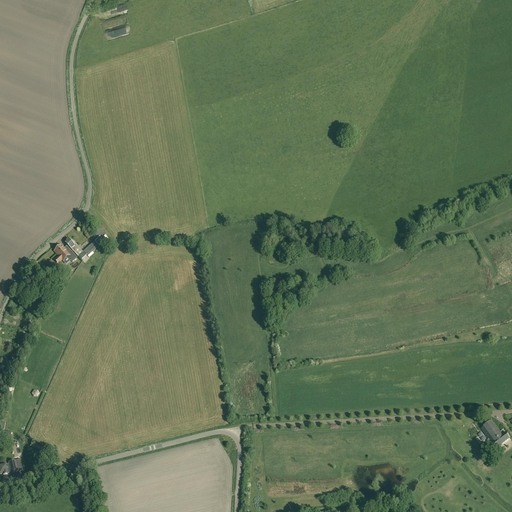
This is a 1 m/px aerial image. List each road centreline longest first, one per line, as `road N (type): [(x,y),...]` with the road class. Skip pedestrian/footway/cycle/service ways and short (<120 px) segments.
road 1 (unclassified): [(0,320),(25,267),(88,203),(71,72),(92,0)]
road 2 (unclassified): [(237,511),(240,449),(222,432),(0,487)]
